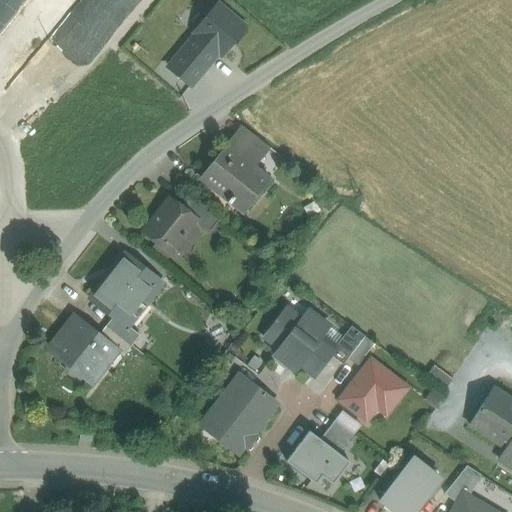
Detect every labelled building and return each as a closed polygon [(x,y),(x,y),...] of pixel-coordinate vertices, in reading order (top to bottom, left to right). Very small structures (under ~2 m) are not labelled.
[(169,69),(190,87),(218,53),(222,56),(245,29),(218,6),(195,34),(197,36),(169,69)] [(241,127),(226,146),(232,150),(247,132),(241,127)] [(269,149),(247,132),(232,150),(254,168),(269,149)] [(232,150),(226,146),(199,180),(230,205),(231,204),(244,215),(271,181),(254,168),(232,150)] [(220,220),(191,197),(181,210),(196,222),(210,232),(220,220)] [(181,210),(169,201),(139,240),(165,261),(196,222),(181,210)] [(125,257),(91,301),(114,319),(123,326),(126,328),(160,285),(125,257)] [(301,322),(286,310),(264,339),(279,351),(274,357),(295,372),(300,366),(314,377),(330,357),(335,350),(321,339),(329,328),(308,313),(301,322)] [(74,319),(48,352),(50,354),(52,356),(90,386),(116,353),(112,350),(113,349),(99,338),(74,319)] [(123,326),(114,319),(106,328),(130,347),(138,338),(126,328),(123,326)] [(130,347),(106,328),(99,338),(113,349),(112,350),(116,353),(122,358),(130,347)] [(351,328),(335,350),(330,357),(343,367),(348,360),(365,338),(351,328)] [(365,338),(348,360),(357,367),(374,345),(365,338)] [(409,389),(370,360),(338,402),(367,424),(379,408),(389,415),(409,389)] [(435,367),(427,376),(446,391),(454,381),(435,367)] [(240,379),(203,427),(238,454),(275,406),(240,379)] [(511,403),(492,391),(478,413),(470,427),(505,449),(500,460),(511,468),(511,403)] [(347,466),(308,437),(286,467),(325,496),(347,466)] [(417,511),(441,481),(413,459),(383,498),(383,505),(385,507),(385,506),(392,511),(417,511)] [(481,477),(467,467),(445,496),(457,505),(463,495),(469,499),(481,477)] [(491,511),(469,499),(463,495),(457,505),(453,511),(491,511)]
